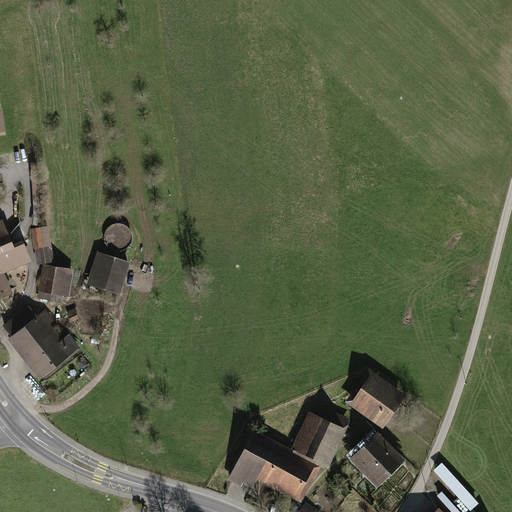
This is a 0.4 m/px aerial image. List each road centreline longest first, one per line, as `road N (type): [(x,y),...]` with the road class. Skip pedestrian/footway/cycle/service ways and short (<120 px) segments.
road 1 (unclassified): [(403,511),(462,377),(511,188)]
road 2 (track): [(10,409),(60,406),(102,371),(129,271)]
road 3 (tertiary): [(23,425),(79,464),(169,493)]
